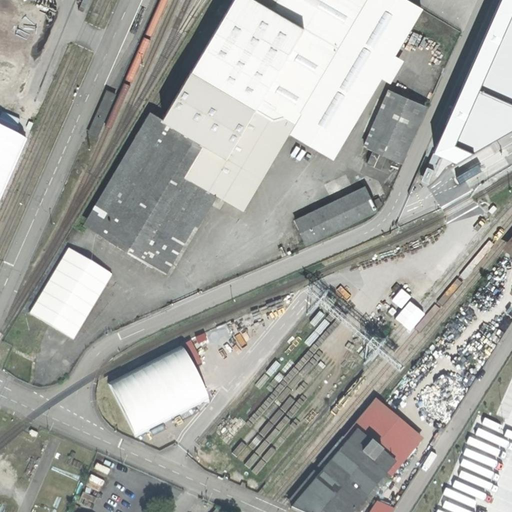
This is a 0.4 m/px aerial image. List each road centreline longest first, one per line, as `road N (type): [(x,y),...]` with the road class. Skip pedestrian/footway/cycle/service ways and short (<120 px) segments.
road 1 (residential): [(0,295),(131,0)]
road 2 (residential): [(0,395),(263,511)]
